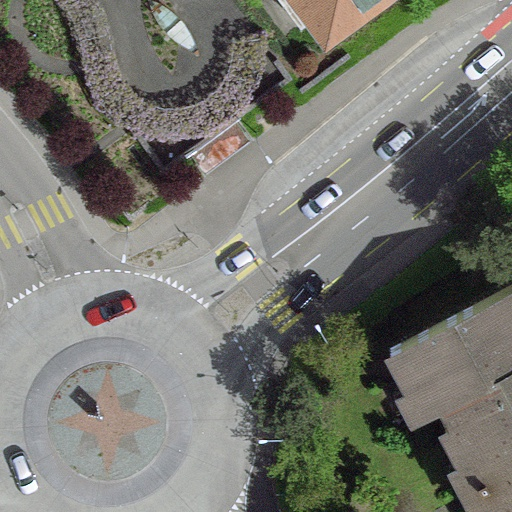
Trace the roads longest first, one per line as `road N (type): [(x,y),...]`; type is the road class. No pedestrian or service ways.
road 1 (primary): [(340,220),(511,72)]
road 2 (primary): [(340,220),(262,244),(148,310)]
road 3 (primary): [(220,385),(340,220)]
road 4 (residential): [(0,180),(26,223),(60,313)]
